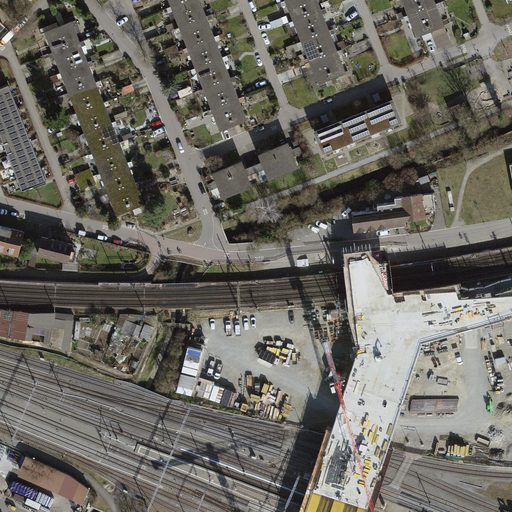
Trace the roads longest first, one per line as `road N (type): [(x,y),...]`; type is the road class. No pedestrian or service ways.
road 1 (residential): [(207,253),(347,248),(511,226)]
road 2 (residential): [(5,41),(76,222)]
road 3 (residential): [(89,0),(154,79),(186,163)]
road 4 (residential): [(76,222),(207,253)]
road 5 (residential): [(244,0),(289,120)]
